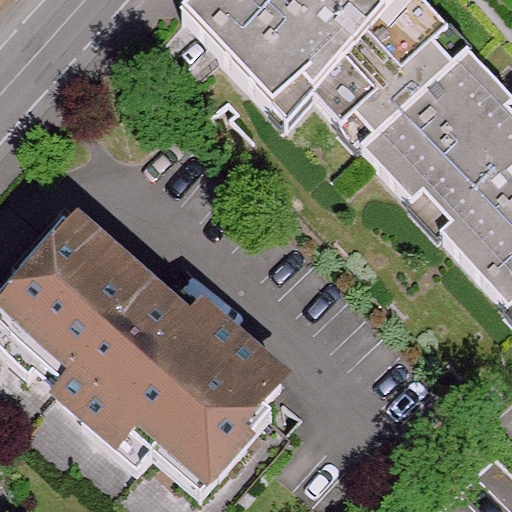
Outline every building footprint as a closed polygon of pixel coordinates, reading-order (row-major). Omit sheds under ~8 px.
[(224,0),(192,36),(290,149),(318,117),(349,151),(364,138),(384,160),(369,174),(419,227),(430,217),(461,251),(450,261),(511,329),(511,115),(475,76),(459,90),(439,68),(454,53),(414,8),(406,0),(224,0)] [(406,0),(414,8),(421,0),(406,0)] [(439,68),(459,90),(475,76),(480,71),(460,48),(454,53),(439,68)] [(364,138),(349,151),(346,154),(366,177),(369,174),(384,160),(364,138)] [(430,217),(419,227),(416,230),(447,263),(450,261),(461,251),(430,217)] [(155,298),(72,230),(7,309),(0,317),(0,349),(10,358),(0,369),(0,418),(79,484),(88,474),(134,511),(207,511),(218,499),(169,458),(185,440),(234,481),(263,444),(252,435),(275,407),(294,382),(213,315),(204,324),(178,303),(156,329),(140,316),(155,298)] [(275,407),(252,435),(263,444),(287,416),(275,407)] [(169,458),(218,499),(234,481),(185,440),(169,458)]
